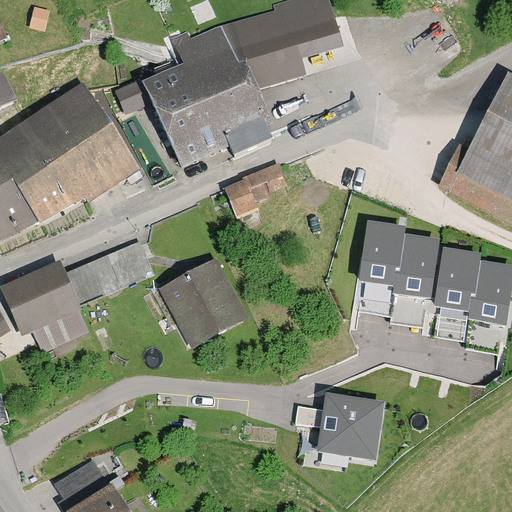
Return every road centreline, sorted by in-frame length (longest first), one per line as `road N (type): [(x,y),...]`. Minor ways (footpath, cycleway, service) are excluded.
road 1 (residential): [(0,269),(318,139),(366,133)]
road 2 (track): [(366,133),(434,203),(511,242)]
